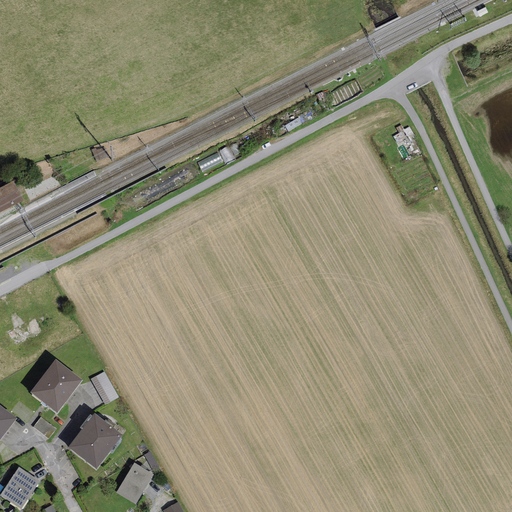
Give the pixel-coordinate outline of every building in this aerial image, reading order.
[(13,181),(0,187),(0,212),(23,200),(13,181)] [(17,346),(54,326),(47,314),(11,333),(17,346)] [(82,380),(55,359),(30,392),(57,413),(82,380)] [(119,398),(104,371),(90,379),(105,405),(119,398)] [(0,440),(17,418),(0,405),(0,440)] [(122,435),(94,413),(68,447),(96,469),(122,435)] [(56,429),(41,417),(33,427),(48,439),(56,429)] [(158,467),(150,452),(144,455),(152,470),(158,467)] [(153,475),(134,463),(116,493),(135,504),(153,475)] [(40,481),(18,467),(0,494),(0,495),(21,509),(40,481)] [(182,511),(178,502),(163,511),(182,511)]
